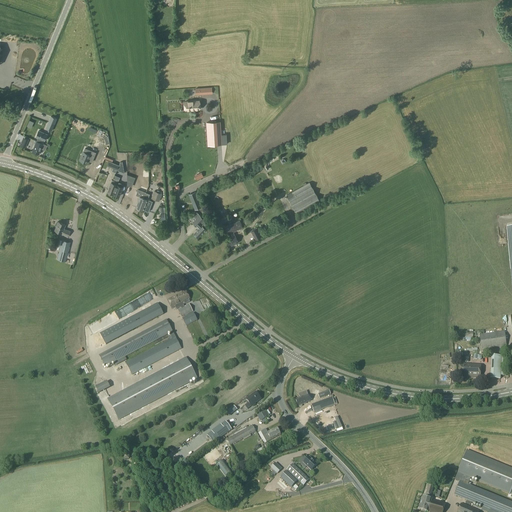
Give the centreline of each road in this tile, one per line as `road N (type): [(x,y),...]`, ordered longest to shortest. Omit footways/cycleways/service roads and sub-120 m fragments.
road 1 (secondary): [(293,356),(98,201),(3,163)]
road 2 (secondary): [(511,392),(396,395),(293,356)]
road 3 (tertiary): [(373,511),(350,476),(285,413),(278,386),(293,356)]
road 4 (unclassified): [(3,163),(69,0)]
